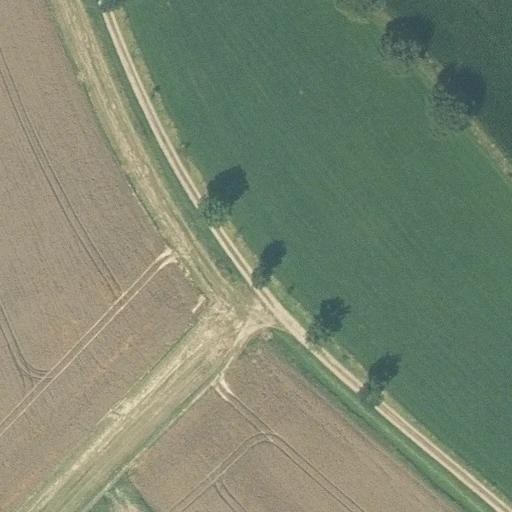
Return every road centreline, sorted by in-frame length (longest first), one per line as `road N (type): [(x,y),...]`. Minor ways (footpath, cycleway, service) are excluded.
road 1 (track): [(102,0),(170,152),(273,306)]
road 2 (track): [(273,306),(504,511)]
